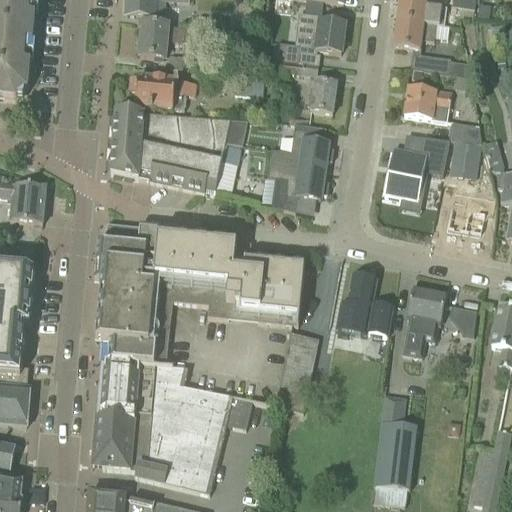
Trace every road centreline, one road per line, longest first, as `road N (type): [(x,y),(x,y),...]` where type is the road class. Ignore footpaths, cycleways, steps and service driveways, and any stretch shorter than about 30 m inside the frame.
road 1 (residential): [(84,184),(61,511)]
road 2 (unclassified): [(343,248),(381,0)]
road 3 (residential): [(78,0),(67,128),(84,184)]
road 4 (unclassified): [(84,184),(145,217),(230,222),(250,237)]
road 5 (residential): [(511,282),(343,248)]
